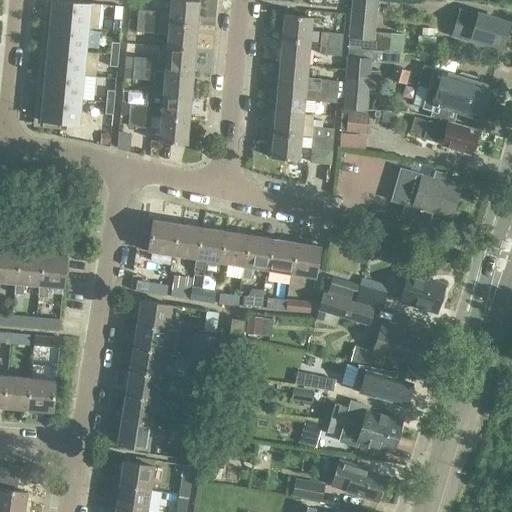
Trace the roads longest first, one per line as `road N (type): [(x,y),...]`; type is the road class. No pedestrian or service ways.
road 1 (secondary): [(423,511),(511,228)]
road 2 (residential): [(79,445),(122,167)]
road 3 (residential): [(223,189),(243,0)]
road 4 (residential): [(5,151),(18,0)]
